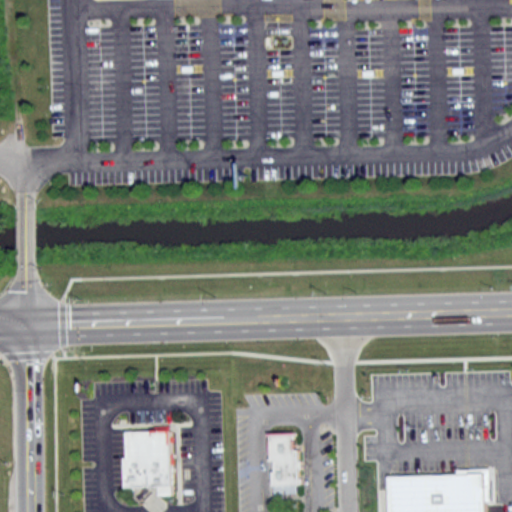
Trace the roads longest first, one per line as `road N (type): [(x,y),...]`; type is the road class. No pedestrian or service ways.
road 1 (primary): [(27,324),(342,315)]
road 2 (secondary): [(29,511),(27,324)]
road 3 (primary): [(342,315),(511,310)]
